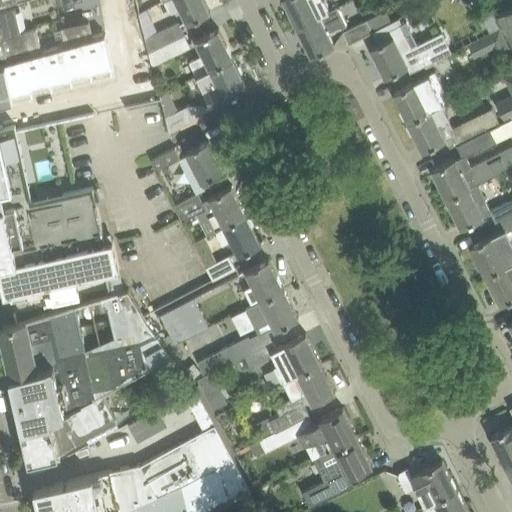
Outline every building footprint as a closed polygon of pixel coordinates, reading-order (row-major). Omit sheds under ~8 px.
[(165,0),(170,11),(180,6),(187,22),(210,11),(205,0),(165,0)] [(285,0),(298,25),(331,8),(326,0),(285,0)] [(331,8),(298,25),(312,55),(335,44),(329,32),(347,24),(337,5),(331,8)] [(490,5),(476,12),(484,27),(487,26),(490,32),(491,31),(501,26),(496,15),(490,5)] [(511,6),(499,14),(496,15),(501,26),(504,25),(511,40),(511,6)] [(0,61),(6,60),(26,55),(42,50),(36,28),(21,32),(16,7),(0,10),(0,61)] [(411,70),(419,66),(420,67),(447,53),(452,50),(442,30),(413,44),(414,38),(410,30),(404,28),(399,17),(373,30),(378,42),(371,45),(386,76),(408,64),(411,70)] [(367,18),(343,30),(349,42),(372,30),(367,18)] [(177,20),(145,35),(149,50),(184,33),(177,20)] [(90,21),(62,27),(66,44),(85,39),(94,36),(90,21)] [(204,54),(189,61),(196,74),(210,67),(233,56),(219,27),(196,38),(204,54)] [(499,29),(488,35),(493,47),(497,54),(508,48),(499,29)] [(94,36),(85,39),(93,74),(105,72),(105,71),(112,69),(112,70),(114,70),(105,33),(94,36)] [(149,50),(152,63),(191,45),(184,33),(149,50)] [(66,44),(65,44),(74,80),(85,77),(92,75),(94,75),(93,74),(85,39),(66,44)] [(65,44),(46,49),(54,85),(65,83),(65,82),(72,80),(72,81),(74,81),(74,80),(65,44)] [(42,50),(26,55),(34,91),(45,88),(52,86),(52,87),(54,86),(54,85),(46,49),(42,50)] [(26,55),(6,60),(9,77),(14,96),(25,94),(25,93),(32,92),(34,92),(34,91),(26,55)] [(210,67),(196,74),(209,100),(218,100),(222,98),(223,99),(248,87),(233,56),(210,67)] [(0,61),(0,98),(12,96),(12,97),(14,96),(9,77),(6,60),(0,61)] [(424,75),(393,91),(402,108),(400,111),(403,118),(407,118),(408,120),(431,108),(436,106),(450,99),(435,70),(424,75)] [(511,92),(496,101),(505,119),(511,115),(511,92)] [(174,111),(166,115),(167,119),(170,131),(196,118),(190,103),(178,109),(174,111)] [(409,122),(407,125),(411,133),(415,132),(415,133),(423,149),(441,140),(446,138),(453,134),(458,144),(469,139),(468,138),(490,127),(489,127),(499,121),(491,106),(453,126),(441,103),(438,105),(436,106),(431,108),(408,120),(409,122)] [(109,293),(123,289),(118,267),(120,267),(113,236),(105,238),(93,185),(32,199),(15,124),(0,126),(0,271),(5,293),(10,292),(12,301),(25,298),(23,289),(36,286),(104,271),(109,293)] [(490,127),(468,138),(475,152),(496,142),(490,127)] [(225,164),(221,156),(218,156),(209,139),(186,151),(201,181),(224,169),(223,166),(225,164)] [(454,156),(432,167),(447,197),(477,182),(511,164),(511,142),(470,164),(465,153),(455,158),(454,156)] [(157,169),(163,166),(180,157),(174,146),(151,158),(157,169)] [(496,220),(511,212),(511,197),(490,208),(477,182),(447,197),(462,226),(491,211),(496,220)] [(232,184),(208,196),(215,210),(209,213),(216,228),(246,213),(232,184)] [(174,203),(182,219),(205,207),(197,191),(174,203)] [(511,228),(511,212),(496,220),(500,229),(471,244),(486,273),(508,262),(511,260),(511,241),(507,231),(511,228)] [(216,228),(222,242),(230,239),(238,255),(261,243),(253,225),(255,223),(251,215),(248,215),(246,213),(216,228)] [(228,253),(206,265),(212,278),(235,267),(228,253)] [(253,283),(244,288),(252,303),(284,287),(269,258),(246,270),(253,283)] [(501,303),(511,297),(511,270),(508,262),(486,273),(501,303)] [(11,376),(10,376),(22,428),(47,422),(102,392),(172,353),(148,322),(129,287),(123,289),(109,293),(100,297),(102,304),(109,302),(119,333),(89,346),(43,365),(11,376)] [(248,333),(197,359),(204,373),(211,370),(210,369),(218,365),(220,367),(245,353),(244,352),(272,339),(267,330),(274,326),(275,328),(298,317),(284,287),(252,303),(245,307),(258,331),(249,336),(248,333)] [(161,312),(175,342),(209,325),(194,296),(161,312)] [(27,319),(0,325),(0,327),(11,376),(43,365),(89,346),(76,304),(27,319)] [(291,358),(275,366),(282,380),(321,361),(306,332),(283,343),(291,358)] [(272,339),(244,352),(245,353),(250,364),(278,350),(272,339)] [(282,380),(292,399),(307,392),(313,402),(335,391),(321,361),(282,380)] [(193,362),(187,368),(194,376),(200,370),(193,362)] [(212,371),(197,378),(202,388),(216,381),(212,371)] [(199,386),(187,393),(199,415),(212,408),(199,386)] [(90,443),(103,436),(119,427),(116,420),(102,392),(93,397),(47,422),(22,428),(33,471),(62,461),(59,451),(86,436),(90,443)] [(309,414),(309,413),(303,401),(269,418),(274,429),(274,430),(288,423),(289,424),(309,414)] [(511,423),(491,434),(506,464),(511,460),(511,405),(510,406),(511,410),(511,423)] [(321,420),(297,432),(303,445),(319,437),(326,450),(357,435),(343,406),(320,417),(321,420)] [(37,486),(35,486),(41,511),(207,511),(228,501),(251,488),(214,424),(213,422),(202,429),(141,463),(42,485),(42,487),(38,488),(37,486)] [(255,453),(265,448),(265,450),(294,436),(289,424),(288,423),(274,430),(274,429),(249,442),(255,453)] [(326,477),(302,489),(310,505),(338,491),(332,480),(348,472),(350,476),(372,465),(357,435),(326,450),(316,456),(325,474),(326,477)] [(416,485),(425,504),(426,504),(457,488),(442,459),(420,470),(412,474),(408,466),(400,471),(398,474),(406,490),(416,485)] [(469,511),(457,488),(426,504),(429,511),(469,511)]
